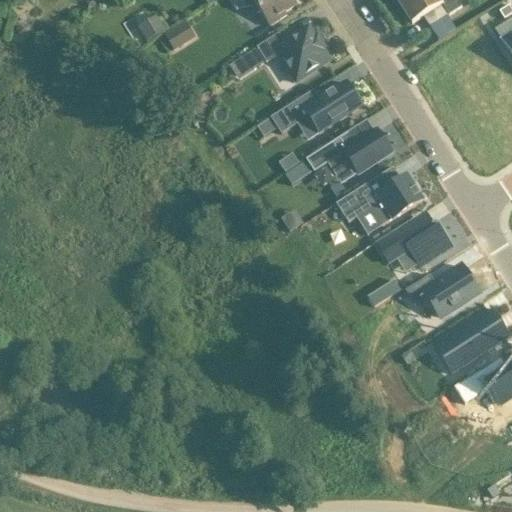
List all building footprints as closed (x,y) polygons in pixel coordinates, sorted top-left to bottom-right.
[(260,14),(269,28),(287,17),(286,14),(297,7),(292,0),(246,0),(257,16),(260,14)] [(430,29),(447,18),(461,9),(455,0),(409,0),(400,6),(412,25),(423,18),(430,29)] [(511,15),(511,11),(509,7),(500,13),(504,21),(511,15)] [(158,17),(140,27),(148,41),(166,31),(158,17)] [(174,53),(189,44),(180,28),(165,37),(174,53)] [(294,85),(313,73),(330,62),(323,52),(325,51),(317,38),(315,40),(308,30),(285,44),(279,35),(256,49),(266,64),(276,58),(294,85)] [(511,32),(500,40),(499,39),(498,39),(511,60),(511,32)] [(255,52),(246,58),(254,72),(264,65),(255,52)] [(331,93),(330,94),(331,96),(326,99),(325,97),(324,98),(325,100),(319,104),(312,94),(271,120),(278,131),(281,137),(307,120),(317,136),(360,109),(346,86),(332,95),(331,93)] [(264,139),(278,131),(271,120),(257,129),(264,139)] [(347,135),(305,162),(314,175),(339,159),(353,180),(391,155),(377,133),(355,147),(347,135)] [(311,175),(304,164),(285,177),(293,188),(311,175)] [(370,212),(382,229),(423,203),(407,178),(400,182),(392,170),(337,206),(349,225),(358,220),(370,212)] [(428,227),(421,217),(381,242),(394,263),(413,251),(424,267),(457,245),(441,219),(428,227)] [(482,296),(462,265),(434,283),(430,277),(405,293),(415,307),(425,301),(440,323),(482,296)] [(374,310),(401,292),(394,282),(368,300),(374,310)] [(508,341),(490,312),(443,343),(461,371),(508,341)] [(407,367),(416,361),(410,352),(401,358),(407,367)] [(511,368),(508,371),(501,360),(454,389),(465,407),(490,391),(500,408),(511,400),(511,368)] [(498,495),(493,487),(486,491),(492,500),(498,495)]
